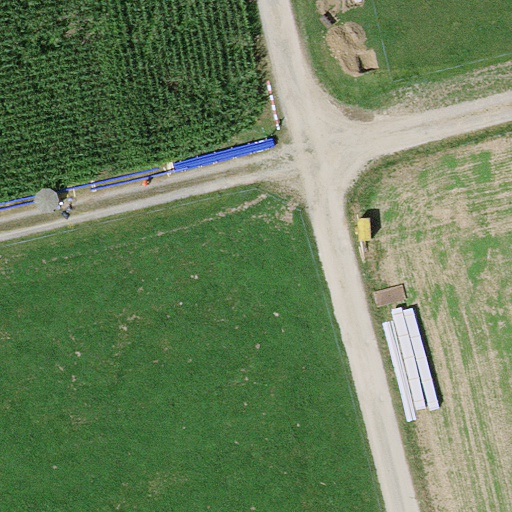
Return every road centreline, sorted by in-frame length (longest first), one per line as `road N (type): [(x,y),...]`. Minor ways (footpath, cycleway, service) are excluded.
road 1 (track): [(387,511),(267,0)]
road 2 (track): [(511,103),(0,223)]
